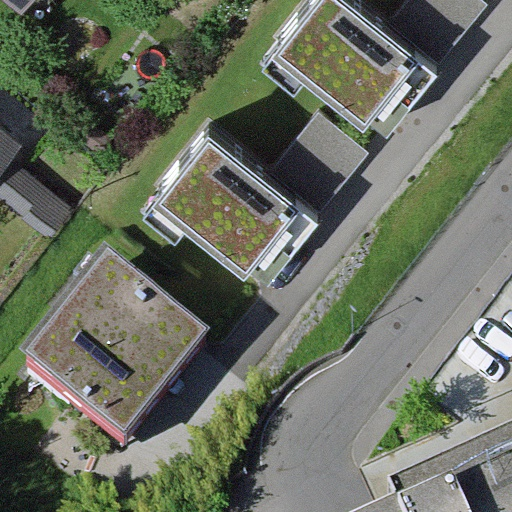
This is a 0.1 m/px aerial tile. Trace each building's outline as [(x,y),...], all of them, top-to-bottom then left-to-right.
[(1,0),(17,13),(28,0),(1,0)] [(435,49),(374,0),(323,0),(289,43),(380,117),(435,49)] [(288,131),(321,176),(366,144),(333,99),(288,131)] [(0,153),(14,136),(0,125),(0,153)] [(311,207),(220,134),(165,202),(256,275),(311,207)] [(26,369),(135,450),(213,347),(105,266),(26,369)] [(511,511),(511,491),(464,511),(511,511)]
